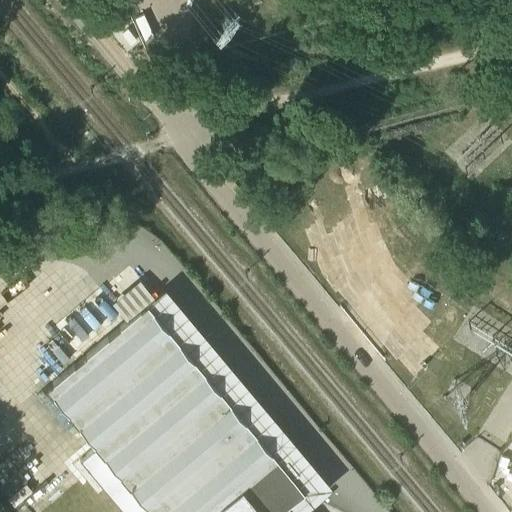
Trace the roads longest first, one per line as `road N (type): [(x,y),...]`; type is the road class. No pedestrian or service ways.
road 1 (unknown): [(0,261),(58,246),(113,242),(140,250),(365,511)]
road 2 (unclassified): [(483,511),(172,140)]
road 3 (track): [(172,140),(191,123),(511,41)]
road 4 (track): [(0,190),(172,140)]
road 5 (track): [(73,0),(171,115),(172,140)]
road 6 (track): [(191,123),(167,0)]
